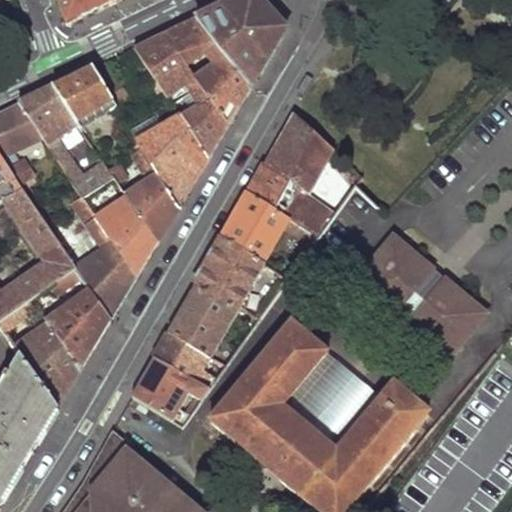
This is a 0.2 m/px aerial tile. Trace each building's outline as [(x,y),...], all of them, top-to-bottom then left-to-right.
[(58,0),(68,26),(90,16),(122,0),(58,0)] [(194,21),(250,92),(287,31),(258,0),(238,0),(223,7),(194,21)] [(163,36),(185,67),(200,58),(203,62),(206,59),(212,66),(193,78),(229,127),(250,92),(194,21),(177,29),(163,36)] [(131,52),(165,99),(182,88),(196,110),(181,120),(210,159),(229,127),(193,78),(185,67),(163,36),(147,44),(131,52)] [(52,89),(76,125),(105,106),(110,112),(116,108),(107,93),(93,70),(71,80),(52,89)] [(296,92),(303,95),(312,78),(305,75),(296,92)] [(43,140),(49,149),(78,128),(76,125),(52,89),(36,97),(19,106),(43,140)] [(107,93),(116,108),(122,104),(113,89),(107,93)] [(170,105),(178,116),(182,113),(175,102),(170,105)] [(0,157),(28,200),(36,195),(27,183),(34,177),(23,162),(17,165),(12,156),(43,140),(19,106),(0,114),(0,157)] [(105,106),(76,125),(78,128),(81,131),(110,112),(105,106)] [(181,120),(178,116),(136,141),(143,151),(151,164),(157,173),(180,210),(210,159),(181,120)] [(287,181),(303,190),(331,151),(295,117),(269,160),(291,174),(287,181)] [(143,151),(132,157),(141,171),(151,164),(143,151)] [(108,172),(103,164),(82,179),(78,174),(87,168),(79,156),(62,167),(67,175),(82,197),(84,200),(114,181),(108,172)] [(0,200),(1,200),(46,267),(40,272),(38,269),(0,293),(0,242),(2,241),(0,237),(0,322),(23,307),(31,301),(60,281),(75,270),(56,241),(28,200),(0,157),(0,200)] [(249,196),(270,210),(287,181),(291,174),(269,160),(249,196)] [(114,181),(119,187),(127,182),(118,166),(108,172),(114,181)] [(180,210),(157,173),(123,193),(125,197),(158,245),(180,210)] [(358,193),(345,205),(364,226),(377,214),(358,193)] [(222,241),(264,266),(286,230),(314,247),(318,241),(285,219),(270,210),(249,196),(222,241)] [(95,256),(125,301),(138,279),(95,217),(84,200),(82,197),(71,205),(101,251),(95,256)] [(158,245),(125,197),(95,217),(138,279),(158,245)] [(318,241),(331,222),(297,201),(285,219),(318,241)] [(125,301),(95,256),(85,263),(66,235),(56,241),(75,270),(82,280),(88,288),(111,324),(125,301)] [(434,271),(395,237),(352,288),(379,311),(389,300),(404,298),(404,295),(404,284),(424,282),(429,276),(434,271)] [(222,241),(196,287),(239,311),(260,321),(289,281),(272,271),(264,266),(222,241)] [(289,281),(294,274),(278,264),(272,271),(289,281)] [(75,270),(60,281),(67,290),(82,280),(75,270)] [(443,287),(429,276),(424,282),(404,284),(404,295),(425,293),(428,315),(439,314),(437,293),(443,287)] [(487,316),(447,282),(443,287),(437,293),(439,314),(428,315),(424,315),(425,330),(415,342),(444,366),(487,316)] [(207,359),(209,360),(239,311),(196,287),(168,336),(207,359)] [(83,371),(111,324),(88,288),(45,318),(50,324),(83,371)] [(29,315),(36,310),(31,301),(23,307),(29,315)] [(83,371),(50,324),(15,349),(20,355),(23,361),(59,412),(83,371)] [(327,354),(292,324),(209,420),(316,511),(348,511),(430,417),(393,386),(380,400),(336,452),(283,407),(327,354)] [(0,369),(20,355),(15,349),(0,326),(0,369)] [(207,394),(216,382),(199,372),(207,359),(168,336),(154,361),(207,394)] [(380,400),(327,354),(283,407),(336,452),(380,400)] [(59,412),(23,361),(11,380),(7,378),(4,383),(6,387),(0,396),(0,509),(0,510),(59,412)] [(154,361),(131,400),(172,423),(190,394),(201,402),(207,394),(154,361)] [(131,448),(113,433),(109,439),(126,453),(131,448)] [(126,453),(109,439),(83,485),(64,511),(195,511),(179,498),(184,492),(131,448),(126,453)]
